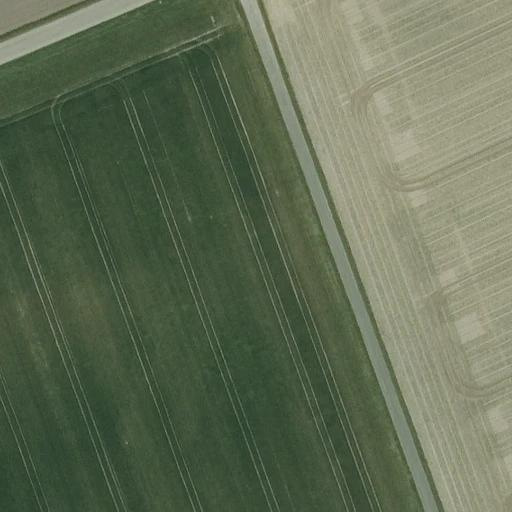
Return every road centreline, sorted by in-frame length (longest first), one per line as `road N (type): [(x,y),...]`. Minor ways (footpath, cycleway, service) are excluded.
road 1 (unclassified): [(248,0),(432,511)]
road 2 (unclassified): [(0,55),(135,0)]
